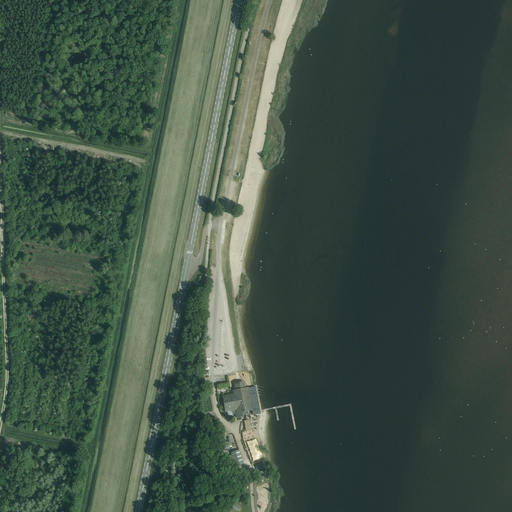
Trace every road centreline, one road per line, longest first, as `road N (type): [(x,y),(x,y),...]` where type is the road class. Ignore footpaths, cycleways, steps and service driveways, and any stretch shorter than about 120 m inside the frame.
road 1 (primary): [(138,511),(238,0)]
road 2 (track): [(80,511),(180,0)]
road 3 (track): [(0,425),(7,374),(0,229)]
road 4 (track): [(0,121),(151,151)]
